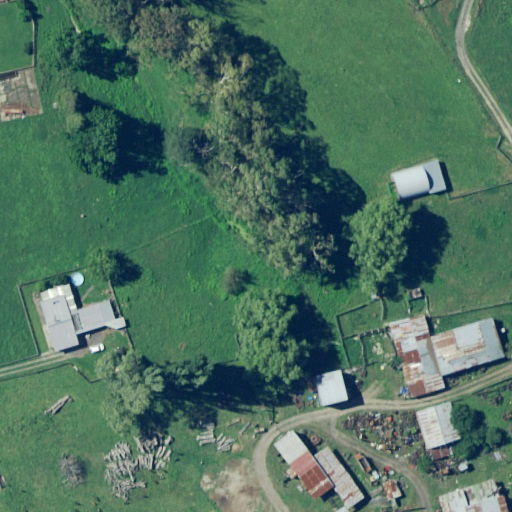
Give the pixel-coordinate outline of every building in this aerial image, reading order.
[(444,189),(435,161),(390,175),(398,203),(444,189)] [(67,285),(38,293),(40,302),(38,302),(52,352),(76,345),(73,335),(104,326),(113,330),(125,326),(122,318),(113,320),(107,301),(75,311),(67,285)] [(408,291),(410,301),(422,298),(419,288),(408,291)] [(440,376),(502,357),(490,319),(429,338),(422,315),(388,325),(410,398),(444,388),(440,376)] [(343,401),(337,371),(313,376),(319,406),(343,401)] [(459,439),(449,404),(414,413),(424,449),(459,439)] [(377,431),(359,430),(359,441),(376,442),(377,431)] [(310,457),(290,431),(271,444),(312,501),(331,487),(347,509),(363,497),(326,446),(310,457)] [(396,505),(402,504),(394,481),(381,485),(386,501),(389,500),(391,507),(396,505)] [(497,511),(489,483),(436,497),(440,511),(497,511)]
